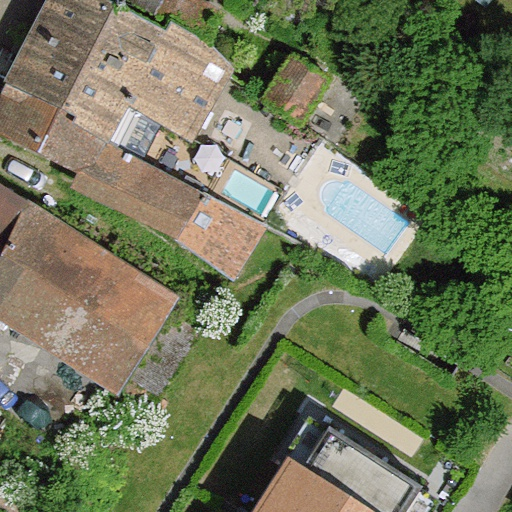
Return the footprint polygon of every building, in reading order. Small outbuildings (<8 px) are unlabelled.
[(90,0),(55,0),(0,112),(0,132),(90,179),(80,189),(101,200),(238,267),(258,226),(108,147),(130,104),(192,139),(233,66),(176,31),(170,41),(90,0)] [(142,0),(172,18),(183,0),(142,0)] [(330,83),(296,63),(271,104),(306,125),(330,83)] [(0,318),(116,391),(173,301),(0,195),(0,318)] [(432,511),(441,498),(314,417),(255,511),(432,511)]
